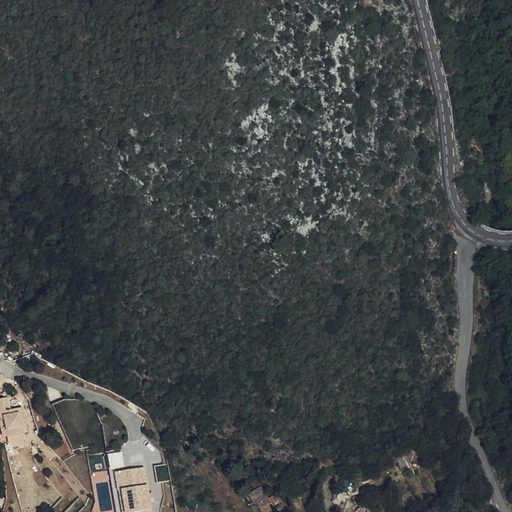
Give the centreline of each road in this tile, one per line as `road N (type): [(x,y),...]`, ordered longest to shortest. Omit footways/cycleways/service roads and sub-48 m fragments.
road 1 (residential): [(507,511),(460,381),(462,255),(470,232)]
road 2 (tertiary): [(470,232),(450,195),(417,0)]
road 3 (residential): [(0,363),(103,399),(127,416),(140,452)]
